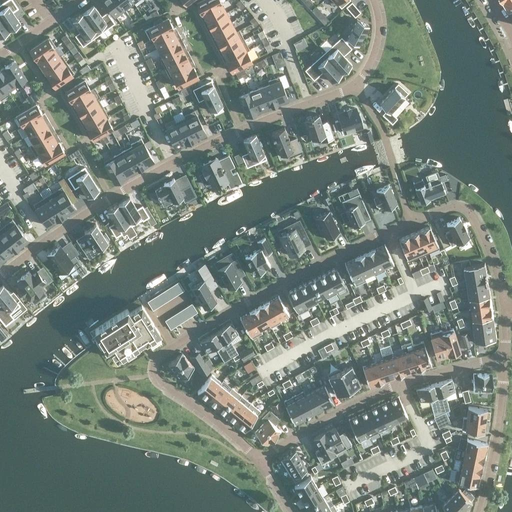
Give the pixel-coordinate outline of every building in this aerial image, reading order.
[(8,0),(6,2),(0,5),(0,16),(9,31),(20,24),(13,12),(18,9),(11,0),(8,0)] [(117,0),(102,0),(114,16),(124,9),(117,0)] [(130,0),(117,0),(124,9),(132,2),(130,0)] [(219,0),(201,0),(195,3),(202,15),(203,14),(202,13),(221,3),(219,0)] [(329,0),(334,6),(337,3),(341,8),(350,0),(329,0)] [(511,0),(506,0),(503,2),(509,12),(511,11),(511,10),(511,9),(511,0)] [(352,2),(346,7),(355,17),(360,12),(352,2)] [(221,3),(202,13),(203,14),(207,23),(226,13),(221,3)] [(94,5),(83,13),(98,35),(114,23),(107,13),(102,16),(94,5)] [(83,13),(72,21),(80,32),(75,35),(83,46),(98,35),(83,13)] [(226,13),(207,23),(212,32),(231,23),(226,13)] [(0,37),(9,31),(0,16),(0,37)] [(154,25),(145,30),(150,41),(154,39),(153,38),(172,28),(173,28),(168,18),(162,21),(154,25)] [(356,19),(346,39),(359,45),(369,25),(356,19)] [(231,23),(212,32),(217,42),(236,32),(236,31),(231,23)] [(172,28),(153,38),(154,39),(158,47),(177,38),(172,28)] [(236,32),(217,42),(222,51),(244,40),(239,30),(236,31),(236,32)] [(341,37),(323,54),(326,57),(341,73),(345,69),(347,68),(351,64),(344,56),(352,49),(341,37)] [(47,38),(30,50),(36,59),(53,48),(47,38)] [(177,38),(158,47),(163,57),(182,48),(177,38)] [(244,40),(222,51),(227,60),(228,61),(247,51),(250,50),(244,40)] [(53,48),(36,59),(42,68),(59,57),(53,48)] [(163,57),(159,59),(165,69),(187,57),(182,48),(163,57)] [(227,60),(226,61),(232,72),(252,61),(247,51),(228,61),(227,60)] [(279,52),(272,55),(277,67),(284,64),(279,52)] [(323,54),(305,70),(314,80),(323,72),(331,82),(335,78),(336,77),(341,73),(326,57),(323,54)] [(59,57),(42,68),(48,77),(65,65),(59,57)] [(187,57),(165,69),(170,79),(174,77),(173,76),(192,67),(187,57)] [(14,61),(5,67),(16,84),(15,85),(17,88),(27,81),(14,61)] [(91,69),(87,64),(80,70),(82,74),(91,69)] [(65,65),(48,77),(55,87),(72,75),(65,65)] [(192,67),(173,76),(174,77),(178,86),(198,76),(193,66),(192,67)] [(5,67),(0,69),(0,79),(7,90),(8,90),(15,85),(16,84),(5,67)] [(279,76),(268,80),(269,84),(277,103),(288,99),(279,76)] [(0,79),(0,99),(0,100),(10,94),(8,90),(7,90),(0,79)] [(84,80),(65,91),(71,101),(72,100),(90,90),(84,80)] [(211,81),(194,89),(199,101),(203,99),(210,112),(223,105),(211,81)] [(269,84),(259,88),(267,107),(277,103),(269,84)] [(395,87),(380,103),(387,110),(382,115),(392,124),(397,118),(391,112),(405,97),(405,96),(408,93),(398,84),(395,87)] [(90,90),(72,100),(78,110),(95,99),(96,100),(100,97),(94,87),(90,90)] [(259,88),(249,92),(257,111),(267,107),(259,88)] [(249,92),(239,96),(246,115),(257,111),(249,92)] [(95,99),(78,110),(83,119),(101,109),(96,100),(95,99)] [(36,105),(15,117),(21,127),(23,126),(23,125),(42,114),(36,105)] [(340,119),(334,121),(338,131),(363,122),(359,113),(357,114),(355,108),(350,110),(349,108),(343,110),(344,112),(338,114),(340,119)] [(101,109),(83,119),(88,128),(106,118),(101,109)] [(194,110),(183,115),(184,118),(185,117),(195,138),(205,133),(194,110)] [(42,114),(23,125),(23,126),(28,134),(50,122),(44,113),(42,114)] [(325,135),(327,140),(334,138),(328,120),(321,122),(318,114),(316,114),(312,116),(304,118),(305,120),(303,121),(306,129),(308,129),(311,139),(317,137),(317,138),(320,138),(319,137),(325,135)] [(184,118),(175,122),(176,124),(185,143),(195,138),(185,117),(184,118)] [(88,128),(87,129),(93,139),(112,128),(106,118),(88,128)] [(50,122),(28,134),(34,144),(55,131),(50,122)] [(390,136),(397,130),(391,123),(384,129),(390,136)] [(176,124),(166,129),(175,148),(185,143),(176,124)] [(294,153),(301,151),(296,138),(289,140),(284,127),(271,132),(273,137),(272,137),(273,139),(280,155),(292,150),(294,153)] [(34,144),(30,147),(36,156),(38,155),(37,154),(58,142),(61,141),(55,131),(34,144)] [(373,141),(370,131),(363,133),(367,143),(373,141)] [(248,152),(241,155),(246,167),(266,159),(255,134),(243,140),(248,152)] [(141,138),(131,144),(132,146),(132,145),(143,165),(153,160),(147,148),(144,143),(141,138)] [(58,142),(37,154),(38,155),(43,164),(64,152),(58,142)] [(132,146),(123,151),(134,171),(143,165),(132,145),(132,146)] [(123,151),(113,156),(125,176),(134,171),(123,151)] [(200,176),(204,185),(210,182),(211,182),(213,187),(227,180),(226,179),(229,177),(233,186),(242,182),(237,172),(232,175),(230,170),(235,168),(229,155),(217,161),(216,158),(203,164),(204,167),(203,168),(205,173),(200,176)] [(113,156),(103,162),(115,182),(125,176),(113,156)] [(85,166),(68,177),(75,189),(81,185),(89,198),(100,190),(85,166)] [(34,172),(29,175),(32,180),(37,176),(34,172)] [(422,179),(413,183),(420,203),(430,199),(429,198),(445,192),(441,182),(447,179),(445,173),(438,175),(439,178),(424,184),(422,179)] [(160,199),(161,199),(169,195),(173,201),(182,196),(185,201),(196,195),(190,184),(179,189),(174,178),(164,184),(164,185),(155,189),(156,190),(150,193),(154,202),(160,199)] [(373,198),(379,211),(397,203),(388,184),(376,190),(378,195),(373,198)] [(61,186),(53,191),(67,213),(75,208),(61,186)] [(53,191),(44,197),(58,219),(67,213),(53,191)] [(370,218),(359,193),(341,201),(352,226),(354,229),(362,225),(360,222),(370,218)] [(44,197),(33,204),(47,226),(58,219),(44,197)] [(129,197),(118,204),(131,226),(142,219),(142,220),(149,217),(142,206),(137,209),(129,197)] [(118,204),(107,211),(114,223),(109,226),(115,237),(122,233),(120,231),(130,225),(131,226),(118,204)] [(329,209),(315,215),(319,223),(318,223),(321,231),(322,230),(326,237),(339,231),(329,209)] [(450,231),(444,234),(451,246),(469,237),(465,231),(467,230),(463,223),(462,224),(459,217),(446,224),(450,231)] [(12,219),(3,226),(19,246),(28,239),(12,219)] [(294,229),(279,237),(284,247),(285,246),(290,256),(304,249),(301,243),(308,240),(299,220),(292,224),(294,229)] [(87,236),(77,242),(85,253),(94,247),(96,250),(108,243),(107,241),(109,239),(105,233),(102,234),(96,224),(84,232),(87,236)] [(3,226),(0,228),(0,239),(10,253),(19,246),(3,226)] [(439,248),(429,226),(419,230),(428,253),(439,248)] [(428,253),(419,230),(409,235),(418,257),(428,253)] [(418,257),(409,235),(398,239),(408,261),(418,257)] [(257,242),(260,248),(255,251),(245,256),(255,275),(265,269),(265,268),(270,265),(265,256),(272,252),(264,238),(257,242)] [(0,239),(0,257),(2,260),(10,253),(0,239)] [(393,263),(384,244),(384,245),(375,249),(374,249),(383,268),(383,267),(393,263),(393,264),(393,263)] [(60,245),(46,256),(57,270),(59,273),(60,274),(73,265),(76,269),(79,273),(79,274),(81,276),(87,272),(82,265),(75,256),(70,259),(60,245)] [(383,268),(374,249),(375,249),(364,254),(373,272),(374,276),(385,271),(383,267),(383,268)] [(373,272),(364,254),(354,258),(354,259),(355,259),(363,277),(364,277),(373,272)] [(241,282),(238,276),(244,272),(236,259),(217,269),(228,289),(241,282)] [(363,277),(355,259),(354,259),(345,263),(344,263),(353,282),(355,286),(366,281),(364,277),(363,277)] [(487,273),(485,264),(485,263),(461,267),(463,279),(464,279),(464,278),(487,274),(487,273)] [(345,285),(336,267),(326,272),(335,290),(345,285)] [(20,278),(16,281),(20,286),(19,287),(24,295),(26,294),(29,298),(34,295),(35,295),(43,289),(40,285),(45,282),(36,270),(31,274),(29,271),(20,278)] [(216,285),(206,270),(200,273),(203,279),(191,286),(204,308),(216,301),(216,300),(209,289),(216,285)] [(335,290),(326,272),(316,277),(325,295),(326,299),(337,293),(335,290)] [(489,285),(487,274),(464,278),(464,279),(466,288),(489,285)] [(325,295),(316,277),(306,282),(316,300),(325,295)] [(316,300),(306,282),(297,287),(308,308),(318,303),(316,300)] [(4,285),(0,288),(0,301),(2,304),(0,305),(0,318),(6,326),(14,319),(11,315),(22,306),(4,285)] [(490,295),(489,285),(466,288),(465,288),(467,300),(470,299),(490,296),(490,295)] [(308,308),(297,287),(287,292),(298,315),(309,309),(308,308)] [(289,314),(278,296),(269,301),(269,302),(278,319),(279,319),(288,314),(289,314)] [(492,306),(490,296),(470,299),(471,309),(492,306)] [(432,309),(431,306),(427,297),(419,300),(423,309),(424,312),(432,309)] [(281,322),(279,319),(278,319),(269,302),(269,301),(259,306),(269,325),(270,328),(281,322)] [(160,334),(141,305),(129,313),(127,309),(94,330),(98,336),(102,342),(106,348),(109,347),(117,360),(126,354),(124,350),(131,346),(133,349),(145,341),(146,343),(160,334)] [(269,325),(259,306),(249,312),(250,312),(260,330),(269,325)] [(493,317),(492,306),(471,309),(469,309),(471,320),(493,317)] [(260,330),(250,312),(249,312),(240,317),(250,336),(251,335),(250,335),(260,330)] [(495,327),(493,317),(471,320),(470,320),(471,331),(495,327)] [(238,353),(229,339),(238,334),(231,323),(215,332),(231,358),(238,353)] [(497,338),(495,327),(471,331),(473,342),(497,338)] [(460,351),(453,328),(442,332),(448,354),(448,355),(460,351)] [(448,354),(442,332),(441,330),(430,334),(437,358),(448,354)] [(231,358),(215,332),(199,342),(206,353),(215,348),(224,362),(231,358)] [(464,347),(470,345),(466,333),(460,335),(464,347)] [(431,365),(423,341),(412,345),(413,349),(414,349),(420,369),(425,367),(430,365),(431,365)] [(250,346),(238,353),(243,361),(255,354),(250,346)] [(420,369),(414,349),(413,349),(403,352),(410,372),(415,370),(416,370),(420,369)] [(400,376),(393,356),(394,356),(392,352),(381,355),(382,360),(383,359),(390,379),(395,377),(400,376)] [(410,372),(403,352),(394,356),(393,356),(400,376),(405,374),(405,373),(410,372)] [(194,368),(182,353),(168,365),(180,379),(194,368)] [(209,371),(199,354),(191,358),(202,376),(209,371)] [(209,359),(205,361),(209,370),(214,367),(209,359)] [(390,379),(383,359),(382,360),(373,363),(379,382),(384,381),(384,380),(390,379)] [(250,361),(243,366),(247,373),(255,368),(250,361)] [(379,382),(373,363),(362,367),(369,386),(375,384),(379,382)] [(360,385),(351,366),(340,371),(348,390),(360,385)] [(348,390),(340,371),(339,368),(327,374),(337,396),(348,390)] [(492,392),(492,373),(473,373),(473,392),(492,392)] [(220,384),(221,382),(211,374),(210,376),(197,392),(207,400),(219,384),(220,384)] [(262,380),(258,374),(253,378),(256,383),(262,380)] [(455,392),(451,379),(433,384),(442,414),(445,412),(449,410),(445,394),(455,392)] [(216,407),(229,392),(228,391),(220,384),(219,384),(207,400),(216,407)] [(334,403),(324,384),(323,384),(324,385),(314,390),(323,408),(333,403),(334,403)] [(442,414),(433,384),(416,389),(419,402),(429,399),(434,417),(442,414)] [(225,415),(241,395),(231,387),(228,391),(229,392),(216,407),(225,415)] [(323,408),(314,390),(304,395),(314,413),(323,408)] [(467,390),(462,391),(465,402),(470,401),(467,390)] [(235,422),(250,403),(241,395),(225,415),(235,422)] [(314,413),(304,395),(295,400),(304,418),(305,418),(310,415),(314,413)] [(407,416),(398,396),(388,401),(397,421),(407,416)] [(304,418),(295,400),(285,405),(285,404),(285,405),(295,423),(304,418)] [(397,421),(388,401),(378,406),(387,425),(388,425),(397,421)] [(257,415),(260,411),(250,403),(235,422),(244,430),(257,415)] [(282,410),(278,403),(273,406),(277,413),(282,410)] [(157,426),(188,422),(186,405),(154,409),(157,426)] [(387,425),(378,406),(368,410),(377,430),(378,432),(389,427),(388,425),(387,425)] [(489,420),(490,412),(486,411),(487,409),(468,406),(466,418),(485,420),(485,419),(489,420)] [(377,430),(368,410),(359,415),(368,434),(377,430)] [(434,417),(438,426),(450,421),(445,412),(442,414),(434,417)] [(368,434),(359,415),(348,420),(359,442),(370,437),(368,434)] [(488,430),(489,422),(485,422),(485,420),(466,418),(463,417),(461,430),(484,432),(484,430),(488,430)] [(267,445),(281,431),(268,418),(254,432),(267,445)] [(351,445),(345,435),(340,438),(334,427),(324,433),(336,454),(351,445)] [(451,435),(448,430),(441,433),(444,439),(451,435)] [(336,454),(324,433),(324,432),(313,438),(320,449),(314,452),(321,464),(337,455),(336,454)] [(484,453),(486,443),(487,443),(466,438),(466,439),(467,439),(465,450),(484,454),(484,453)] [(306,469),(295,449),(283,457),(284,458),(281,460),(295,482),(308,474),(305,470),(306,469)] [(482,464),(484,454),(465,450),(462,460),(482,464)] [(480,475),(482,464),(462,460),(460,459),(458,470),(480,475)] [(477,485),(479,475),(480,475),(458,470),(455,469),(453,481),(478,486),(478,485),(477,485)] [(317,487),(310,476),(294,486),(295,487),(293,488),(295,493),(297,492),(300,497),(317,487)] [(323,497),(317,487),(300,497),(301,497),(299,499),(302,503),(303,502),(306,507),(323,497)] [(470,500),(474,497),(468,491),(465,495),(458,488),(450,497),(463,510),(472,502),(470,500)] [(309,511),(320,511),(329,507),(323,497),(306,507),(309,511)] [(461,511),(463,510),(450,497),(441,505),(448,511),(447,511),(461,511)] [(436,511),(434,502),(421,505),(422,511),(436,511)]
